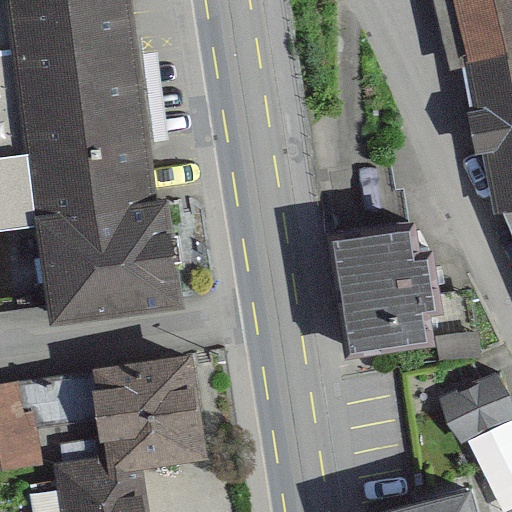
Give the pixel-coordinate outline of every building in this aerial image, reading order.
[(17,0),(0,0),(0,172),(39,168),(17,0)] [(128,0),(17,0),(39,168),(59,321),(183,305),(170,206),(155,202),(128,0)] [(511,0),(459,0),(511,162),(511,0)] [(443,226),(343,239),(360,360),(474,345),(462,258),(447,260),(443,226)] [(196,348),(0,380),(0,472),(56,463),(51,432),(131,418),(141,477),(216,464),(196,348)] [(511,362),(445,392),(487,486),(511,475),(511,362)] [(132,454),(70,464),(75,499),(48,504),(49,511),(169,511),(165,483),(137,487),(132,454)] [(475,511),(471,495),(402,511),(475,511)]
